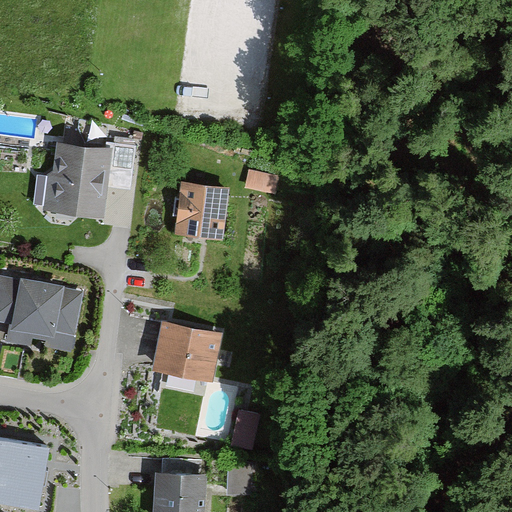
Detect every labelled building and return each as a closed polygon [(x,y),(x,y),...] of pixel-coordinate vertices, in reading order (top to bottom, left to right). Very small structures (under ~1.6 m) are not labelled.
[(112,145),(53,137),(44,212),(103,219),(112,145)] [(116,137),(114,155),(133,158),(136,140),(116,137)] [(170,233),(220,240),(227,187),(177,181),(170,233)] [(56,331),(75,335),(83,289),(67,286),(70,274),(20,265),(18,273),(0,269),(0,319),(8,321),(7,330),(55,339),(56,331)] [(219,332),(158,318),(146,372),(208,385),(219,332)] [(239,405),(232,440),(254,444),(261,409),(239,405)] [(0,501),(32,506),(42,443),(0,436),(0,501)] [(203,511),(206,473),(151,470),(148,511),(203,511)]
